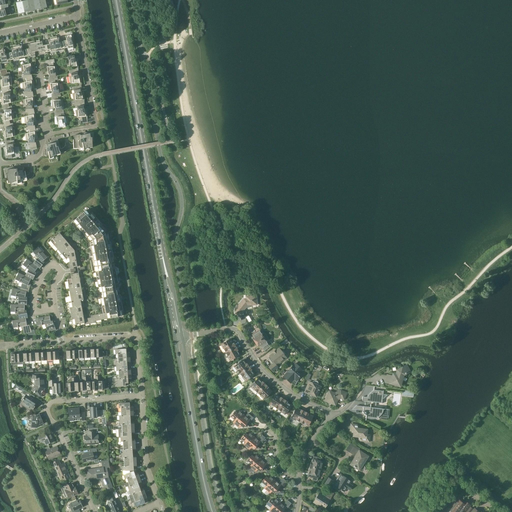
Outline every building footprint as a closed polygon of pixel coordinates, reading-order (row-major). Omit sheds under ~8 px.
[(33,0),(35,10),(36,10),(37,11),(41,10),(38,0),(33,0)] [(44,0),(38,0),(41,10),(45,9),(45,8),(47,7),(44,0)] [(22,2),(24,12),(25,12),(26,13),(30,12),(27,1),(22,2)] [(8,4),(5,5),(2,5),(2,6),(1,6),(1,10),(0,10),(0,17),(11,15),(9,9),(5,10),(4,8),(8,7),(8,4)] [(66,41),(63,41),(64,48),(67,48),(68,49),(73,47),(72,41),(72,39),(72,38),(72,33),(67,34),(67,36),(65,36),(66,41)] [(49,44),(46,45),(47,52),(50,51),(51,52),(56,51),(53,37),(50,38),(50,39),(48,40),(49,44)] [(56,37),(53,37),(56,51),(62,50),(61,49),(64,48),(63,41),(60,42),(59,37),(56,38),(56,37)] [(47,52),(46,45),(43,46),(42,41),(39,42),(39,41),(36,41),(39,55),(45,54),(44,53),(47,52)] [(29,49),(26,49),(27,56),(30,56),(31,57),(35,56),(34,42),(30,43),(30,44),(28,44),(29,49)] [(27,56),(26,49),(23,50),(22,46),(19,46),(19,45),(16,46),(19,59),(24,58),(24,57),(27,56)] [(9,53),(10,60),(13,59),(14,61),(19,59),(16,46),(13,46),(13,47),(11,48),(12,53),(9,53)] [(7,61),(10,60),(9,53),(6,54),(5,49),(2,50),(2,49),(0,49),(0,54),(0,57),(2,63),(7,62),(7,61)] [(68,60),(66,60),(67,67),(78,66),(78,60),(76,61),(75,59),(74,56),(67,57),(68,60)] [(23,75),(30,75),(30,72),(31,72),(31,70),(33,69),(31,64),(21,66),(21,72),(18,72),(18,76),(23,75)] [(56,76),(55,73),(57,73),(56,67),(52,67),(46,67),(46,73),(48,73),(48,75),(49,75),(49,77),(56,76)] [(78,76),(77,73),(69,74),(71,74),(71,77),(69,77),(70,83),(81,83),(81,77),(79,78),(78,75),(78,76)] [(9,79),(9,76),(2,77),(2,80),(2,82),(0,81),(0,82),(1,88),(11,85),(11,79),(9,79)] [(32,81),(27,82),(22,83),(23,89),(24,89),(25,92),(23,92),(24,92),(31,92),(31,89),(32,89),(32,87),(34,86),(32,81)] [(55,84),(49,84),(49,90),(51,89),(51,91),(52,91),(52,94),(59,93),(58,90),(60,90),(59,83),(55,84)] [(74,100),(84,100),(84,94),(82,94),(81,92),(80,89),(73,91),(72,91),(74,91),(74,94),(72,94),(74,100)] [(2,104),(8,103),(12,102),(12,96),(10,96),(10,93),(3,94),(3,97),(3,99),(1,99),(2,104)] [(33,98),(28,99),(23,100),(24,106),(25,106),(26,109),(24,109),(25,109),(32,109),(32,106),(33,106),(33,104),(35,103),(33,98)] [(58,100),(52,101),(52,106),(54,106),(54,108),(55,108),(55,111),(63,110),(64,109),(62,100),(58,100)] [(77,117),(81,117),(87,116),(87,111),(85,111),(84,109),(83,106),(76,107),(75,108),(77,108),(77,110),(75,111),(77,117)] [(11,110),(4,111),(4,113),(4,114),(4,116),(2,116),(3,121),(9,120),(13,119),(13,113),(11,113),(11,110)] [(36,120),(34,115),(29,116),(24,117),(25,123),(26,123),(27,126),(25,126),(26,126),(33,126),(33,123),(34,123),(34,120),(36,120)] [(65,117),(61,117),(55,117),(55,123),(57,123),(57,125),(58,125),(58,128),(65,127),(64,124),(66,123),(65,117)] [(12,127),(5,128),(6,130),(5,131),(5,133),(3,133),(4,138),(14,136),(14,130),(12,130),(12,127)] [(37,137),(35,132),(30,133),(25,134),(26,140),(28,140),(28,143),(26,143),(27,143),(27,147),(30,146),(35,146),(34,140),(35,140),(35,137),(37,137)] [(92,148),(92,147),(92,141),(93,141),(93,133),(85,133),(86,135),(80,136),(80,134),(73,136),(74,140),(73,140),(73,149),(80,149),(79,147),(86,146),(87,148),(92,148)] [(14,144),(14,141),(14,140),(6,141),(7,147),(6,147),(6,150),(4,150),(6,158),(12,158),(11,154),(15,153),(15,147),(13,147),(13,144),(15,144),(14,144)] [(49,155),(52,154),(52,156),(60,154),(59,150),(60,149),(57,140),(52,142),(52,144),(46,145),(47,149),(45,149),(45,156),(49,156),(49,155)] [(20,181),(27,180),(25,171),(24,171),(24,167),(17,168),(17,169),(11,170),(11,168),(3,170),(5,177),(6,177),(8,183),(13,182),(13,180),(16,180),(20,180),(20,181)] [(78,273),(70,274),(71,279),(67,279),(70,296),(67,297),(72,325),(84,323),(85,325),(96,323),(95,321),(120,316),(119,311),(123,310),(120,295),(117,295),(115,285),(118,284),(115,268),(112,269),(111,264),(110,258),(113,258),(110,242),(107,243),(105,234),(99,227),(102,225),(92,212),(89,215),(86,210),(75,219),(79,224),(76,226),(87,238),(89,236),(92,240),(93,245),(90,246),(93,261),(96,261),(98,271),(95,272),(98,288),(101,287),(102,295),(103,298),(100,298),(103,313),(90,316),(90,318),(84,319),(83,317),(85,317),(84,315),(83,315),(82,308),(83,308),(83,306),(81,306),(80,301),(83,300),(82,294),(83,294),(83,292),(82,292),(80,285),(82,285),(81,283),(80,283),(78,273)] [(59,233),(50,241),(68,262),(69,268),(77,267),(76,262),(78,262),(77,260),(76,261),(74,250),(70,246),(71,245),(70,244),(69,244),(64,239),(65,238),(64,237),(63,237),(59,233)] [(37,257),(33,263),(38,267),(39,269),(44,262),(43,261),(47,257),(38,247),(32,252),(37,257)] [(33,263),(27,259),(22,265),(28,269),(25,276),(31,279),(33,280),(36,273),(35,271),(38,267),(33,263)] [(25,276),(18,273),(15,279),(22,283),(20,290),(26,292),(28,292),(30,284),(29,283),(31,279),(25,276)] [(18,297),(18,305),(24,305),(27,305),(27,297),(25,297),(26,292),(20,290),(13,288),(11,295),(18,297)] [(250,305),(257,305),(256,296),(246,297),(246,299),(244,299),(235,309),(235,315),(242,314),(242,312),(245,307),(246,308),(247,308),(248,308),(249,307),(249,306),(250,305)] [(18,305),(11,304),(10,312),(18,312),(19,319),(25,318),(28,318),(26,310),(24,310),(24,305),(18,305)] [(47,332),(56,330),(52,321),(50,321),(49,316),(36,318),(37,326),(44,324),(47,332)] [(27,323),(25,318),(19,319),(12,321),(13,328),(20,327),(23,334),(32,332),(28,323),(27,323)] [(266,341),(268,340),(268,339),(267,338),(267,337),(266,336),(265,335),(265,334),(264,333),(263,333),(262,334),(260,331),(252,336),(254,339),(253,339),(257,347),(259,346),(261,349),(262,348),(264,351),(270,347),(268,344),(266,341)] [(221,344),(225,352),(235,347),(230,339),(221,344)] [(235,347),(225,352),(230,360),(239,355),(235,347)] [(117,358),(129,357),(129,352),(126,352),(126,349),(115,350),(115,354),(117,354),(117,358)] [(276,366),(286,358),(284,355),(284,354),(283,351),(282,352),(279,349),(269,356),(274,363),(268,367),(272,372),(277,368),(276,366)] [(53,361),(62,361),(61,356),(59,356),(58,350),(54,350),(54,352),(52,352),(53,361)] [(116,362),(116,367),(127,366),(127,363),(130,363),(129,357),(117,358),(118,362),(116,362)] [(234,367),(232,369),(235,373),(237,371),(240,374),(248,367),(243,360),(234,367)] [(299,376),(302,373),(300,371),(302,370),(295,363),(287,372),(288,373),(284,377),(290,383),(291,382),(295,386),(299,379),(298,379),(299,378),(299,377),(299,376)] [(118,375),(130,374),(130,369),(127,369),(127,366),(116,367),(116,371),(118,371),(118,375)] [(248,367),(240,374),(245,381),(254,374),(248,367)] [(407,372),(408,371),(408,370),(407,369),(407,368),(406,367),(405,367),(404,367),(403,368),(403,367),(397,371),(396,375),(393,374),(392,377),(388,376),(386,382),(399,386),(403,375),(406,373),(407,372)] [(44,386),(44,378),(40,378),(40,373),(31,374),(31,379),(34,378),(35,386),(33,388),(31,390),(36,394),(37,393),(40,395),(40,394),(41,394),(42,392),(43,390),(43,389),(44,386)] [(131,379),(130,374),(118,375),(119,379),(117,379),(117,387),(125,386),(125,383),(128,383),(128,380),(131,379)] [(74,392),(73,378),(71,378),(71,380),(67,380),(68,383),(66,383),(66,388),(68,387),(68,391),(70,391),(70,392),(74,392)] [(257,393),(264,385),(258,379),(250,387),(257,393)] [(53,394),(60,393),(60,383),(55,383),(55,380),(48,380),(49,387),(52,386),(53,394)] [(318,384),(318,383),(317,382),(316,381),(315,381),(314,381),(313,382),(312,382),(312,383),(309,382),(304,392),(316,397),(320,387),(317,385),(318,385),(318,384)] [(15,385),(13,388),(22,393),(24,390),(15,385)] [(271,391),(264,385),(257,393),(264,399),(271,391)] [(32,410),(37,402),(31,399),(33,396),(24,390),(22,393),(26,396),(21,403),(25,406),(28,408),(29,408),(32,410)] [(375,403),(376,403),(382,403),(382,400),(387,395),(383,395),(383,391),(374,390),(367,396),(368,396),(368,398),(363,397),(362,401),(375,402),(375,403)] [(343,399),(346,393),(341,391),(334,394),(329,392),(325,401),(335,405),(337,400),(341,398),(343,399)] [(270,404),(277,409),(283,400),(276,395),(270,404)] [(283,400),(277,409),(285,414),(291,405),(283,400)] [(121,408),(121,412),(133,411),(132,406),(129,406),(129,403),(118,403),(119,408),(121,408)] [(376,408),(376,403),(375,403),(374,408),(356,406),(352,409),(361,410),(366,417),(366,418),(368,418),(369,419),(371,419),(373,419),(374,419),(376,418),(376,419),(377,419),(378,419),(378,418),(378,417),(388,419),(389,410),(384,409),(381,409),(381,408),(379,408),(376,408)] [(106,416),(106,410),(96,410),(96,407),(89,407),(90,411),(87,411),(87,417),(90,417),(90,418),(97,417),(100,416),(100,417),(100,418),(101,418),(102,418),(102,427),(107,427),(106,416)] [(82,420),(85,420),(85,412),(81,412),(81,413),(79,413),(79,409),(75,409),(75,408),(68,409),(68,413),(69,413),(69,421),(74,421),(73,417),(81,416),(82,420)] [(291,418),(299,422),(304,412),(296,408),(291,418)] [(119,416),(119,420),(130,420),(130,417),(133,416),(133,411),(121,412),(121,416),(119,416)] [(240,421),(244,416),(242,414),(245,411),(239,411),(237,414),(235,412),(230,416),(235,420),(236,421),(237,418),(240,421)] [(39,414),(35,415),(34,412),(26,416),(29,422),(30,421),(32,424),(31,427),(37,428),(37,426),(43,423),(39,414)] [(304,412),(299,422),(308,426),(312,416),(304,412)] [(235,420),(233,423),(239,428),(241,425),(243,427),(249,427),(246,424),(247,423),(248,424),(250,421),(245,417),(245,416),(244,416),(240,421),(237,418),(236,421),(235,420)] [(122,425),(122,429),(134,428),(133,423),(130,423),(130,420),(119,420),(120,425),(122,425)] [(369,442),(370,435),(366,435),(367,430),(357,429),(357,425),(351,424),(350,431),(354,431),(353,436),(359,437),(359,439),(360,440),(362,441),(369,442)] [(120,437),(131,436),(131,433),(134,433),(134,428),(122,429),(118,429),(119,437),(120,437)] [(47,444),(54,441),(50,431),(41,435),(38,437),(40,441),(43,440),(44,441),(45,442),(46,441),(47,444)] [(95,435),(95,431),(87,431),(87,436),(84,436),(84,444),(98,443),(98,435),(95,435)] [(251,443),(255,438),(253,436),(256,432),(249,433),(247,435),(245,433),(241,438),(245,442),(246,443),(248,440),(251,443)] [(123,442),(123,445),(135,445),(134,439),(131,440),(131,436),(120,437),(121,442),(123,442)] [(258,446),(261,443),(257,440),(255,438),(251,443),(248,440),(246,443),(245,442),(243,445),(245,446),(245,448),(247,450),(249,449),(251,447),(253,449),(260,449),(256,446),(257,445),(258,446)] [(121,449),(122,454),(132,453),(132,450),(135,450),(135,445),(123,445),(123,449),(121,449)] [(49,460),(60,454),(57,446),(50,449),(49,446),(42,449),(44,452),(45,452),(49,460)] [(361,471),(362,471),(363,470),(364,469),(364,468),(364,467),(363,466),(362,465),(368,456),(353,447),(349,452),(356,456),(350,464),(359,470),(360,470),(361,471)] [(92,452),(97,451),(96,448),(89,449),(90,453),(81,455),(83,462),(94,460),(92,452)] [(124,458),(124,462),(136,461),(135,456),(132,456),(132,453),(122,454),(122,459),(124,458)] [(251,455),(247,460),(252,464),(253,465),(254,463),(257,465),(261,460),(259,458),(262,455),(256,455),(254,458),(251,455)] [(311,462),(309,466),(320,469),(322,462),(320,461),(320,458),(314,456),(313,456),(312,459),(313,460),(312,462),(311,462)] [(58,460),(51,463),(53,468),(55,467),(60,479),(63,478),(64,480),(70,478),(68,473),(66,468),(66,469),(64,463),(61,464),(58,460)] [(107,472),(110,471),(108,460),(102,461),(103,468),(87,470),(88,480),(100,478),(106,491),(112,488),(107,477),(107,472)] [(250,467),(247,470),(249,472),(255,472),(266,471),(263,468),(263,467),(264,468),(267,465),(264,462),(261,460),(257,465),(254,463),(253,465),(252,464),(250,467)] [(136,461),(124,462),(124,466),(122,466),(123,471),(133,470),(133,467),(136,467),(136,461)] [(320,469),(309,466),(308,470),(309,471),(309,473),(308,473),(307,477),(312,478),(311,480),(316,482),(317,481),(318,477),(320,469)] [(128,482),(139,478),(137,473),(135,474),(134,471),(123,475),(125,479),(127,479),(128,482)] [(332,480),(330,483),(332,484),(334,485),(334,486),(333,488),(339,491),(340,489),(344,491),(346,487),(347,488),(349,485),(348,484),(350,481),(341,475),(336,483),(333,481),(332,480)] [(262,482),(260,484),(264,488),(266,486),(267,486),(269,484),(271,486),(275,481),(273,479),(276,476),(270,477),(268,479),(266,477),(261,482),(262,482)] [(128,486),(129,491),(139,487),(138,484),(141,483),(139,478),(128,482),(129,486),(128,486)] [(266,486),(264,488),(270,493),(272,491),(274,493),(280,492),(277,489),(278,488),(279,489),(281,486),(278,484),(278,483),(275,481),(271,486),(269,484),(267,486),(266,486)] [(77,493),(78,491),(77,490),(76,490),(74,486),(73,487),(72,483),(68,485),(66,482),(60,486),(65,497),(68,496),(68,498),(78,494),(77,493)] [(129,495),(130,499),(145,494),(143,489),(140,490),(139,487),(129,491),(131,495),(129,495)] [(324,509),(329,500),(328,500),(329,498),(330,498),(333,493),(328,490),(325,495),(326,496),(325,497),(319,494),(313,502),(324,509)] [(145,494),(130,499),(132,503),(133,503),(135,507),(145,503),(144,500),(147,499),(145,494)] [(118,511),(120,511),(115,500),(114,496),(110,498),(111,502),(108,503),(111,511),(118,511)] [(267,504),(265,506),(269,510),(271,508),(272,508),(274,506),(276,508),(280,503),(278,502),(281,498),(275,499),(273,501),(271,499),(266,504),(267,504)] [(466,511),(471,505),(466,501),(463,504),(461,503),(462,502),(459,499),(450,510),(451,511),(462,511),(464,510),(466,511)] [(78,509),(82,507),(79,500),(70,504),(68,505),(71,511),(70,511),(79,511),(80,511),(78,509)] [(269,510),(269,511),(282,511),(283,511),(284,511),(286,508),(283,506),(280,503),(276,508),(274,506),(272,508),(271,508),(269,510)]
